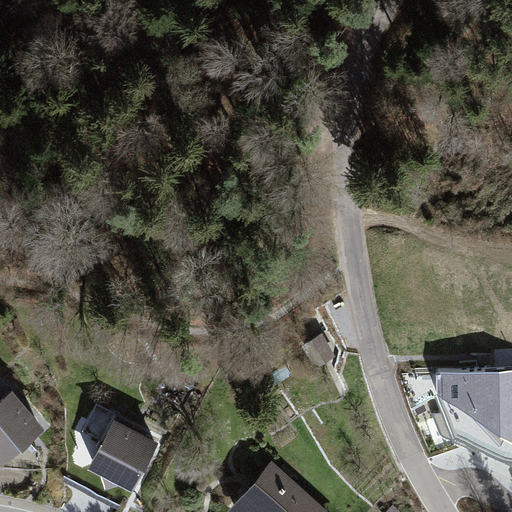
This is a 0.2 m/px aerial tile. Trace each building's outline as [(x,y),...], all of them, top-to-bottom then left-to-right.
[(337,355),(324,331),(301,344),(314,367),(337,355)] [(511,366),(437,369),(435,391),(453,437),(501,458),(511,459),(511,366)] [(9,387),(0,394),(0,460),(1,462),(43,424),(9,387)] [(159,438),(113,414),(86,464),(101,472),(104,484),(115,480),(131,489),(159,438)] [(228,508),(232,511),(331,511),(273,459),(228,508)]
